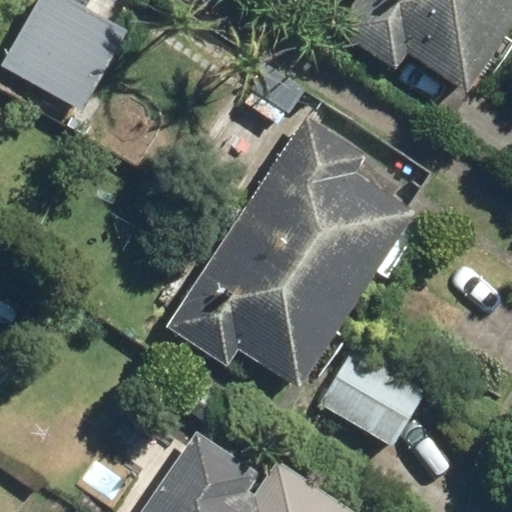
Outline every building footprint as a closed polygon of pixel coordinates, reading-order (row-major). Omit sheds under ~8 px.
[(133,31),(75,0),(38,0),(1,69),(88,115),(133,31)] [(511,0),(353,0),(334,32),(399,71),(409,55),(474,95),(511,35),(511,0)] [(240,349),(302,389),(416,214),(354,173),(367,153),(306,113),(166,327),(228,367),(240,349)] [(431,395),(351,348),(317,404),(398,451),(431,395)] [(352,511),(278,461),(255,494),(251,492),(263,475),(199,431),(142,511),(352,511)]
